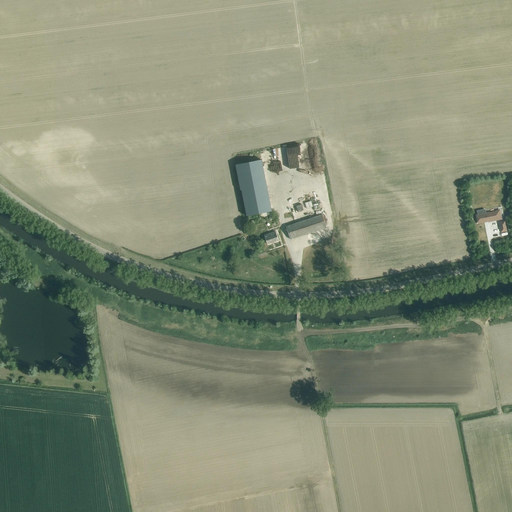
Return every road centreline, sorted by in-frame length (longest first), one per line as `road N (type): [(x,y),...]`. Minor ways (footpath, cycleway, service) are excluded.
road 1 (track): [(341,511),(301,330),(404,325),(511,306)]
road 2 (tertiary): [(0,187),(73,237),(142,268),(245,293),(298,294)]
road 3 (tertiary): [(298,294),(511,261)]
